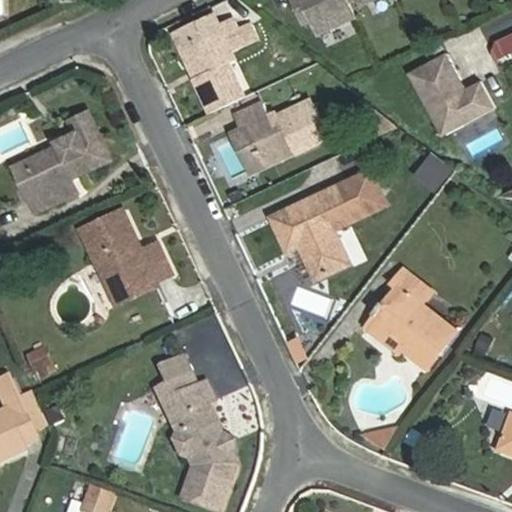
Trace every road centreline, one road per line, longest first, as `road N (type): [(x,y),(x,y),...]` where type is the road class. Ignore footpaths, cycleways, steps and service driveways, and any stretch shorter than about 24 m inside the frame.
road 1 (residential): [(112,23),(300,446)]
road 2 (residential): [(300,446),(463,511)]
road 3 (residential): [(112,23),(0,77)]
